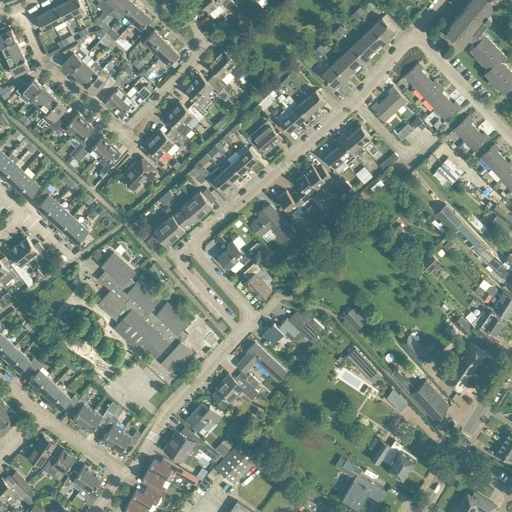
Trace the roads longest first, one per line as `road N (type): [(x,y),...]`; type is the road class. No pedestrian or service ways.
road 1 (residential): [(189,245),(355,102),(416,35)]
road 2 (residential): [(123,472),(240,332)]
road 3 (residential): [(179,0),(199,33),(198,54),(122,134)]
road 4 (residential): [(122,134),(41,59),(18,9)]
road 5 (residential): [(511,136),(416,35)]
